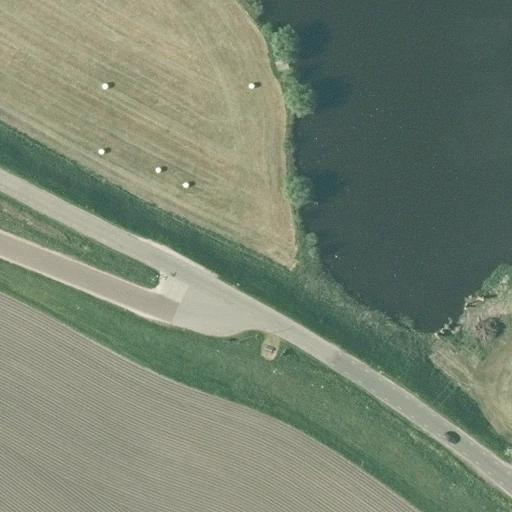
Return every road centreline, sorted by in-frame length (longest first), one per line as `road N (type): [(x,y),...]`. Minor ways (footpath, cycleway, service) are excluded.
road 1 (tertiary): [(511,485),(387,393),(226,297)]
road 2 (tertiary): [(226,297),(0,181)]
road 3 (tertiary): [(0,244),(188,317),(211,316),(226,297)]
